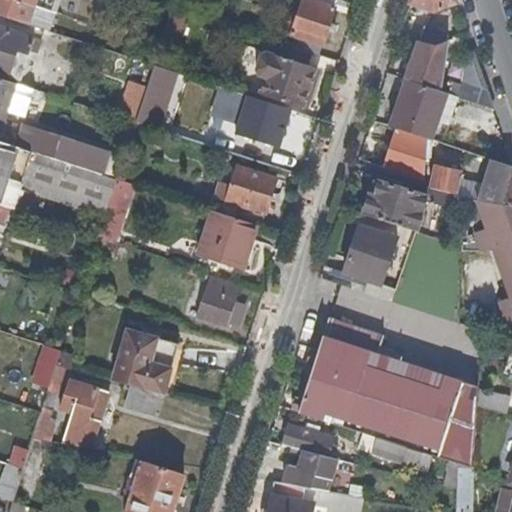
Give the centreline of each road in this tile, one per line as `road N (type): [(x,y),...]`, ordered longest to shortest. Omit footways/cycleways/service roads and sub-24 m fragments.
road 1 (residential): [(224,511),(393,0)]
road 2 (unknown): [(300,275),(449,332)]
